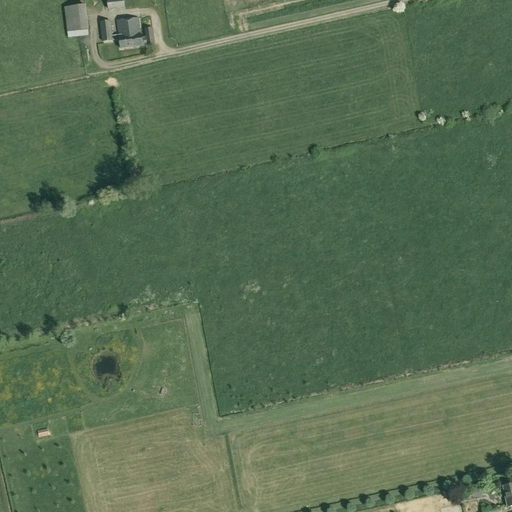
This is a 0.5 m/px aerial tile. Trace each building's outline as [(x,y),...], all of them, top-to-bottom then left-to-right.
[(123,0),(107,0),(108,9),(124,8),(123,0)] [(64,7),(67,32),(80,30),(88,29),(89,29),(85,5),(64,7)] [(128,47),(142,45),(141,37),(138,19),(128,20),(117,21),(119,35),(119,40),(120,48),(128,47)] [(102,42),(119,40),(119,35),(113,35),(111,20),(100,22),(102,42)] [(141,37),(142,45),(142,46),(155,44),(152,27),(144,28),(145,37),(141,37)] [(511,484),(503,487),(507,503),(508,508),(511,507),(511,484)] [(480,499),(483,489),(472,486),(469,496),(480,499)]
